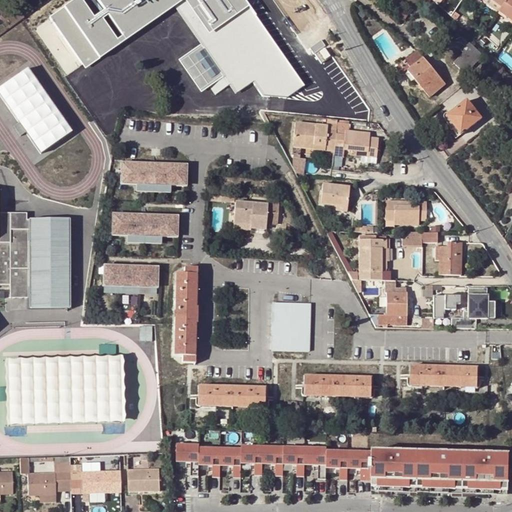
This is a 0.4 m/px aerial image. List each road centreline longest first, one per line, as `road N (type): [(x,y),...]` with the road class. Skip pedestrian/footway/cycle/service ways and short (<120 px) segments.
road 1 (residential): [(488,511),(190,511)]
road 2 (residential): [(511,337),(376,335),(364,331),(342,293),(256,279)]
road 3 (residential): [(326,0),(450,186)]
road 4 (residential): [(204,274),(196,254),(201,144)]
